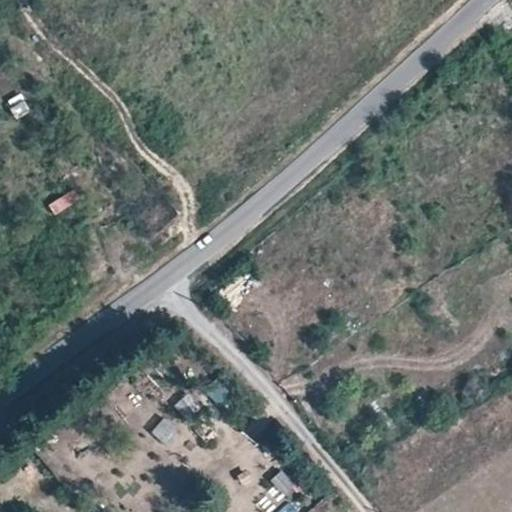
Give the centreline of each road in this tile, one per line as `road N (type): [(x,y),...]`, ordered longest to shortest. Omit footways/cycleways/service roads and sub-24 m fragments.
road 1 (tertiary): [(0,397),(234,222),(480,0)]
road 2 (track): [(363,511),(291,421),(154,282)]
